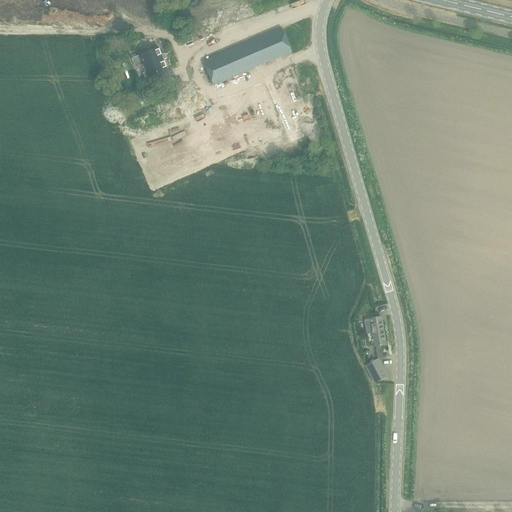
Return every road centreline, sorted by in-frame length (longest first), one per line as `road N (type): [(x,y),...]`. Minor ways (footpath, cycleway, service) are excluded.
road 1 (tertiary): [(395,511),(399,325),(324,66),(319,28),(326,0)]
road 2 (track): [(0,29),(158,29),(186,55)]
